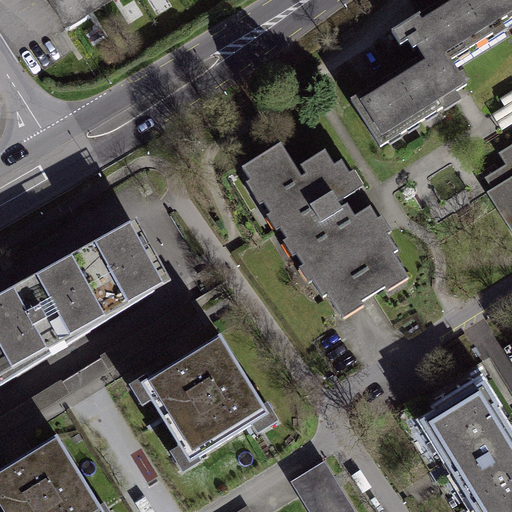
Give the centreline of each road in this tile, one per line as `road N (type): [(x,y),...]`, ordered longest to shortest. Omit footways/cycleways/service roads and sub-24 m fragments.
road 1 (primary): [(304,0),(58,155)]
road 2 (residential): [(334,415),(370,375),(511,285)]
